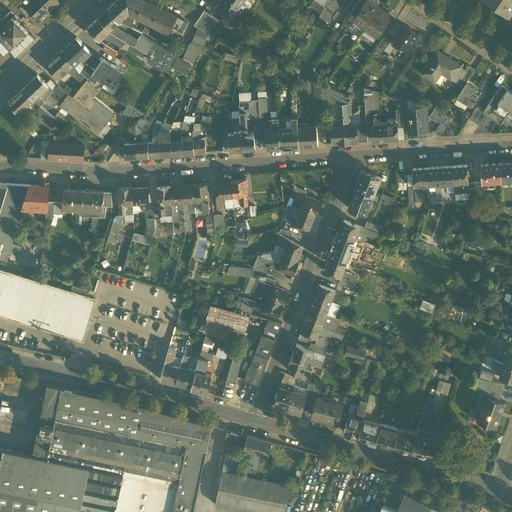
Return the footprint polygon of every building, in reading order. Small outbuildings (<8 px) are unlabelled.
[(32,13),(40,20),(48,13),(49,14),(53,10),(52,9),(60,1),(58,0),(26,0),(23,3),(32,13)] [(119,0),(116,0),(108,8),(119,21),(120,20),(125,16),(129,12),(130,11),(119,0)] [(119,0),(130,11),(129,12),(132,14),(136,17),(144,0),(119,0)] [(144,0),(136,17),(167,33),(171,27),(177,16),(145,0),(144,0)] [(235,13),(241,4),(235,0),(220,0),(215,8),(225,14),(227,15),(226,17),(226,19),(226,21),(228,23),(231,24),(234,23),(236,22),(237,19),(236,16),(234,14),(235,12),(235,13)] [(326,7),(325,8),(335,15),(344,0),(329,0),(325,7),(326,7)] [(358,0),(351,11),(356,15),(366,0),(358,0)] [(351,22),(363,30),(379,8),(367,0),(366,0),(356,15),(351,22)] [(511,0),(485,0),(508,15),(511,9),(511,0)] [(19,7),(28,17),(32,13),(23,3),(19,7)] [(108,8),(98,17),(110,29),(115,25),(119,21),(108,8)] [(330,22),(335,15),(325,8),(320,16),(330,22)] [(391,16),(379,8),(363,30),(375,38),(382,29),(391,16)] [(11,10),(2,19),(7,25),(10,22),(8,20),(15,14),(11,10)] [(197,27),(198,28),(204,31),(214,17),(204,10),(194,25),(197,27)] [(14,18),(15,19),(17,16),(15,14),(8,20),(10,22),(14,18)] [(145,26),(130,18),(125,16),(120,20),(143,31),(145,26)] [(171,27),(177,30),(182,19),(177,16),(171,27)] [(382,29),(386,33),(395,19),(391,16),(382,29)] [(130,42),(110,29),(98,17),(89,25),(98,32),(101,35),(103,32),(127,47),(130,42)] [(28,32),(18,22),(15,19),(14,18),(10,22),(7,25),(1,31),(1,32),(14,45),(28,32)] [(188,22),(182,19),(177,30),(183,33),(188,22)] [(83,31),(93,38),(98,32),(89,25),(83,31)] [(110,29),(130,42),(134,36),(115,25),(110,29)] [(392,40),(407,51),(417,35),(403,25),(392,40)] [(198,28),(196,33),(206,39),(209,33),(207,32),(204,31),(198,28)] [(14,45),(1,32),(0,32),(0,40),(1,41),(9,50),(14,45)] [(196,33),(194,39),(204,45),(206,39),(196,33)] [(135,43),(171,66),(177,55),(140,34),(135,43)] [(374,50),(380,54),(391,39),(385,35),(374,50)] [(77,37),(62,51),(75,64),(79,60),(89,50),(77,37)] [(194,39),(191,44),(201,50),(204,45),(194,39)] [(191,44),(185,60),(193,64),(195,64),(201,50),(191,44)] [(106,45),(103,49),(113,56),(116,51),(106,45)] [(117,52),(122,55),(126,50),(121,47),(117,52)] [(110,62),(113,56),(103,49),(99,55),(110,62)] [(421,73),(432,81),(439,71),(451,79),(460,66),(437,50),(421,73)] [(68,71),(75,64),(62,51),(47,65),(59,79),(68,71)] [(222,57),(236,61),(238,56),(224,51),(222,57)] [(187,77),(193,64),(185,60),(178,57),(172,67),(187,77)] [(78,70),(79,71),(85,65),(84,65),(79,60),(75,64),(78,70)] [(85,75),(90,79),(96,84),(100,78),(110,85),(114,79),(117,81),(123,71),(111,64),(107,69),(99,63),(95,71),(85,64),(84,65),(85,65),(79,71),(85,75)] [(75,76),(79,71),(78,70),(75,64),(68,71),(75,76)] [(460,78),(466,82),(475,69),(469,65),(460,78)] [(75,76),(80,81),(85,75),(79,71),(75,76)] [(23,88),(34,100),(49,86),(38,74),(23,88)] [(90,79),(85,75),(80,81),(84,84),(86,85),(90,79)] [(84,84),(73,98),(106,123),(113,114),(88,94),(96,84),(90,79),(86,85),(84,84)] [(322,84),(320,83),(316,82),(314,80),(314,91),(315,105),(321,105),(336,104),(342,104),(342,94),(341,92),(326,85),(322,84)] [(57,86),(66,92),(69,88),(62,81),(57,86)] [(341,92),(342,94),(348,98),(349,110),(350,125),(356,125),(360,122),(365,122),(366,122),(364,87),(352,83),(344,94),(341,92)] [(456,98),(471,107),(481,92),(466,83),(456,98)] [(490,101),(508,113),(509,111),(511,112),(511,92),(501,85),(490,101)] [(40,104),(52,113),(60,104),(68,94),(66,92),(57,86),(53,90),(49,86),(34,100),(40,104)] [(364,87),(366,122),(376,121),(374,103),(379,103),(378,91),(364,87)] [(19,114),(26,107),(30,104),(34,100),(23,88),(8,102),(19,114)] [(97,134),(106,123),(73,98),(68,94),(60,104),(63,106),(97,134)] [(258,97),(259,121),(268,121),(267,96),(258,97)] [(239,111),(239,112),(246,112),(247,119),(250,119),(250,118),(259,118),(258,99),(251,99),(251,106),(249,106),(249,104),(248,104),(248,108),(239,108),(239,111)] [(34,100),(30,104),(31,106),(36,110),(40,104),(34,100)] [(490,101),(483,112),(487,115),(500,124),(508,113),(490,101)] [(122,114),(132,120),(139,110),(129,103),(122,114)] [(52,113),(40,104),(36,110),(41,114),(50,121),(55,116),(52,113)] [(52,113),(55,116),(59,111),(63,106),(60,104),(52,113)] [(429,117),(440,124),(443,119),(445,115),(447,113),(436,106),(429,117)] [(408,109),(410,132),(426,131),(425,122),(427,122),(427,116),(425,116),(424,107),(408,109)] [(480,126),(487,115),(483,112),(476,107),(469,118),(480,126)] [(142,113),(139,110),(132,120),(136,122),(139,118),(142,113)] [(64,115),(59,111),(55,116),(60,120),(64,115)] [(233,118),(233,121),(240,121),(239,112),(239,111),(232,111),(232,118),(233,118)] [(60,120),(55,116),(50,121),(41,114),(38,118),(51,128),(54,124),(56,126),(60,120)] [(195,115),(194,123),(201,123),(202,116),(195,115)] [(211,118),(202,116),(201,123),(200,129),(209,129),(211,118)] [(135,130),(136,143),(143,142),(142,124),(145,119),(145,118),(139,118),(136,122),(135,124),(135,130)] [(280,147),(299,146),(298,127),(297,118),(294,118),(286,119),(287,127),(279,127),(279,129),(280,147)] [(388,119),(388,123),(389,140),(398,139),(397,127),(397,118),(396,118),(388,119)] [(448,123),(443,119),(440,124),(435,132),(440,136),(448,123)] [(229,151),(242,150),(241,133),(240,127),(240,121),(233,121),(234,131),(234,133),(228,133),(228,139),(229,151)] [(181,130),(181,136),(193,135),(193,130),(194,123),(183,122),(181,130)] [(356,125),(358,142),(367,141),(365,122),(360,122),(356,125)] [(200,129),(201,123),(194,123),(193,130),(193,135),(193,139),(200,138),(199,132),(200,129)] [(301,127),(298,127),(299,146),(317,145),(318,145),(317,126),(308,126),(308,123),(300,124),(301,127)] [(374,141),(389,140),(388,123),(372,124),(374,141)] [(358,142),(356,125),(350,125),(343,126),(345,143),(358,142)] [(345,143),(343,126),(337,126),(331,127),(332,144),(345,143)] [(280,147),(279,129),(273,130),(270,130),(266,130),(267,148),(280,147)] [(170,131),(170,140),(182,140),(181,136),(181,130),(170,131)] [(159,135),(159,141),(170,140),(170,131),(159,132),(159,135)] [(254,132),(247,132),(241,133),(242,150),(255,149),(254,132)] [(193,139),(193,135),(181,136),(182,140),(182,154),(194,153),(193,139)] [(205,138),(200,138),(193,139),(194,153),(206,152),(205,138)] [(171,154),(170,140),(159,141),(160,155),(171,154)] [(182,154),(182,140),(170,140),(171,154),(182,154)] [(160,155),(159,141),(153,142),(147,142),(148,156),(160,155)] [(137,157),(148,156),(147,142),(143,142),(136,143),(137,157)] [(49,159),(83,161),(84,145),(50,143),(49,159)] [(137,157),(136,143),(130,143),(124,143),(124,147),(125,157),(125,158),(137,157)] [(96,147),(93,154),(102,158),(105,151),(96,147)] [(511,162),(500,163),(501,181),(511,180),(511,162)] [(495,182),(501,181),(500,163),(488,164),(488,163),(481,164),(482,181),(482,182),(483,182),(495,182)] [(467,165),(453,166),(454,183),(468,182),(467,165)] [(453,166),(426,168),(428,185),(437,184),(445,184),(454,183),(453,166)] [(414,186),(418,186),(428,185),(426,168),(413,168),(413,173),(414,185),(414,186)] [(360,177),(355,190),(372,196),(379,178),(362,172),(360,177)] [(232,181),(232,183),(233,198),(241,198),(247,197),(245,180),(232,181)] [(482,181),(474,182),(475,198),(480,199),(483,199),(482,182),(482,181)] [(468,192),(468,182),(454,183),(455,193),(468,192)] [(215,185),(216,200),(225,199),(233,198),(232,183),(215,185)] [(454,183),(445,184),(445,188),(446,188),(447,193),(455,193),(454,183)] [(23,208),(30,185),(14,184),(0,227),(0,238),(12,242),(23,208)] [(195,202),(202,202),(208,201),(207,184),(194,185),(194,186),(195,202)] [(445,188),(445,184),(437,184),(437,189),(436,189),(436,191),(437,200),(447,199),(447,193),(446,188),(445,188)] [(46,210),(47,201),(48,186),(30,185),(23,208),(46,210)] [(164,204),(172,204),(170,187),(170,186),(157,187),(158,205),(164,204)] [(189,203),(195,202),(194,186),(182,187),(183,203),(189,203)] [(117,188),(119,206),(126,205),(132,205),(131,189),(131,187),(127,188),(117,188)] [(178,203),(183,203),(182,187),(170,187),(172,204),(178,203)] [(132,205),(141,204),(150,203),(149,188),(131,189),(132,205)] [(62,208),(72,208),(74,190),(64,190),(63,203),(62,208)] [(84,191),(74,190),(72,208),(82,209),(83,209),(84,191)] [(365,214),(372,196),(355,190),(350,202),(348,207),(365,214)] [(83,209),(92,210),(94,191),(84,191),(83,209)] [(104,192),(94,191),(92,210),(103,210),(103,206),(104,192)] [(106,206),(112,206),(111,192),(104,192),(103,206),(106,206)] [(297,192),(295,199),(304,202),(306,195),(297,192)] [(382,194),(380,199),(391,204),(394,198),(382,194)] [(323,201),(306,195),(304,202),(301,209),(316,214),(318,215),(323,201)] [(301,209),(304,202),(295,199),(292,206),(301,209)] [(389,209),(391,204),(380,199),(378,205),(389,209)] [(53,218),(54,213),(54,202),(47,201),(46,210),(46,218),(53,218)] [(63,203),(54,202),(54,213),(62,213),(62,208),(63,203)] [(103,210),(92,210),(92,216),(105,217),(106,206),(103,206),(103,210)] [(301,209),(298,216),(295,225),(310,231),(316,214),(301,209)] [(119,214),(115,215),(107,241),(114,243),(123,216),(119,216),(119,214)] [(215,230),(224,229),(223,220),(220,221),(220,214),(214,215),(215,228),(215,230)] [(207,215),(207,228),(215,228),(214,215),(207,215)] [(290,224),(295,225),(298,216),(293,215),(290,224)] [(155,227),(154,216),(148,217),(146,217),(147,228),(143,241),(151,244),(154,234),(155,227)] [(355,238),(359,230),(360,226),(344,219),(339,232),(355,238)] [(378,233),(381,234),(383,228),(366,221),(364,227),(378,233)] [(495,224),(487,222),(485,229),(493,231),(495,224)] [(364,227),(360,226),(359,230),(363,231),(362,233),(367,235),(376,238),(378,233),(364,227)] [(279,234),(290,238),(292,232),(281,228),(279,234)] [(363,231),(359,230),(355,238),(365,242),(367,235),(362,233),(363,231)] [(353,244),(355,238),(339,232),(329,257),(346,263),(348,258),(353,244)] [(457,234),(449,232),(447,240),(454,242),(457,234)] [(0,238),(0,258),(6,260),(9,252),(12,243),(12,242),(0,238)] [(235,248),(248,247),(247,239),(235,240),(235,248)] [(281,246),(287,249),(290,241),(284,239),(281,246)] [(287,249),(283,256),(298,262),(303,246),(290,241),(287,249)] [(423,248),(425,244),(417,241),(414,247),(422,250),(423,248)] [(9,252),(17,254),(20,245),(12,243),(9,252)] [(362,248),(353,244),(348,258),(357,261),(362,248)] [(287,249),(281,246),(276,245),(273,252),(283,256),(287,249)] [(273,252),(271,251),(261,253),(260,256),(268,259),(272,260),(280,263),(283,256),(273,252)] [(283,256),(280,263),(278,270),(283,272),(285,273),(295,276),(300,262),(298,262),(283,256)] [(342,272),(346,263),(329,257),(324,270),(341,276),(342,272)] [(402,267),(405,260),(400,258),(396,267),(404,270),(405,268),(402,267)] [(281,277),(283,272),(278,270),(269,266),(272,260),(268,259),(255,259),(253,267),(281,277)] [(269,266),(278,270),(280,263),(272,260),(269,266)] [(416,264),(405,260),(402,267),(405,268),(413,271),(416,264)] [(219,271),(228,272),(228,264),(220,263),(219,271)] [(495,267),(488,265),(485,273),(492,275),(495,267)] [(227,273),(252,276),(253,269),(229,267),(228,272),(227,273)] [(0,314),(23,321),(32,324),(34,319),(35,314),(49,318),(49,320),(51,325),(63,329),(68,326),(71,331),(80,334),(85,331),(86,329),(96,299),(0,269),(0,314)] [(341,276),(356,282),(358,277),(347,273),(346,274),(342,272),(341,276)] [(244,291),(253,293),(259,280),(250,276),(244,291)] [(271,285),(276,286),(278,282),(263,276),(262,281),(271,285)] [(338,283),(353,288),(356,282),(341,276),(338,283)] [(254,293),(266,298),(271,285),(262,281),(259,280),(253,293),(254,293)] [(319,284),(310,308),(326,314),(331,301),(332,298),(335,290),(319,284)] [(271,285),(266,298),(283,304),(288,291),(276,286),(271,285)] [(503,300),(511,302),(511,300),(511,294),(506,292),(503,300)] [(239,310),(243,297),(238,296),(234,309),(239,310)] [(239,310),(251,313),(253,308),(252,307),(254,301),(254,300),(243,297),(239,310)] [(266,298),(264,305),(261,311),(278,317),(283,304),(266,298)] [(421,308),(432,312),(435,304),(423,300),(421,308)] [(253,308),(261,311),(264,305),(254,301),(252,307),(253,308)] [(341,304),(331,301),(326,314),(335,318),(341,304)] [(250,315),(210,303),(202,331),(242,342),(250,315)] [(317,338),(326,314),(310,308),(301,332),(317,338)] [(83,340),(86,329),(85,331),(80,334),(71,331),(68,326),(63,329),(51,325),(49,320),(49,318),(35,314),(34,319),(32,324),(23,321),(83,340)] [(335,318),(326,314),(317,338),(317,339),(316,341),(326,345),(330,335),(334,337),(338,327),(336,326),(339,319),(335,318)] [(264,334),(276,338),(282,322),(268,318),(265,328),(264,334)] [(189,330),(177,327),(175,333),(187,336),(189,330)] [(338,327),(334,337),(342,340),(346,330),(338,327)] [(298,339),(310,342),(315,344),(316,344),(316,341),(317,339),(317,338),(301,332),(298,339)] [(214,336),(206,333),(204,342),(212,345),(214,336)] [(256,348),(270,354),(276,338),(264,334),(262,333),(256,348)] [(490,342),(504,347),(506,340),(492,335),(490,342)] [(325,347),(316,344),(315,344),(310,342),(309,348),(312,349),(315,350),(315,352),(324,354),(326,347),(327,347),(325,347)] [(309,357),(310,355),(312,349),(309,348),(297,343),(292,357),(308,362),(309,357)] [(215,356),(226,359),(229,349),(218,346),(215,356)] [(363,357),(364,357),(365,352),(347,346),(345,352),(355,355),(363,357)] [(169,347),(165,362),(172,364),(174,356),(176,349),(174,349),(169,347)] [(226,380),(236,383),(243,357),(244,357),(246,350),(245,350),(235,347),(226,380)] [(245,378),(259,384),(270,354),(256,348),(245,378)] [(451,352),(440,349),(437,360),(449,362),(451,352)] [(208,360),(212,361),(214,354),(201,351),(199,357),(206,359),(208,360)] [(324,354),(315,352),(313,356),(310,355),(309,357),(322,362),(323,362),(326,355),(324,354)] [(182,358),(180,366),(187,368),(189,357),(183,355),(182,358)] [(363,357),(355,355),(353,363),(360,365),(363,357)] [(182,358),(174,356),(172,364),(180,367),(180,366),(182,358)] [(485,364),(493,367),(495,359),(488,356),(485,364)] [(195,370),(196,370),(202,372),(206,359),(199,357),(195,370)] [(303,374),(305,369),(308,362),(292,357),(288,369),(303,375),(303,374)] [(322,362),(309,357),(308,362),(314,364),(320,367),(322,362)] [(370,359),(364,357),(361,368),(367,370),(370,359)] [(498,372),(501,373),(505,362),(495,359),(493,367),(499,369),(498,372)] [(180,367),(172,364),(165,362),(160,379),(175,383),(180,367)] [(314,364),(308,362),(305,369),(311,371),(314,364)] [(511,364),(505,362),(501,373),(500,376),(511,380),(511,364)] [(195,370),(187,368),(180,366),(180,367),(175,383),(191,387),(196,370),(195,370)] [(205,373),(202,372),(196,370),(191,387),(207,392),(212,375),(205,373)] [(481,371),(479,378),(491,381),(493,381),(495,375),(481,371)] [(0,389),(5,391),(4,397),(12,399),(17,377),(0,373),(0,389)] [(281,380),(294,384),(296,378),(284,373),(281,380)] [(403,375),(396,373),(394,380),(401,382),(403,375)] [(301,380),(308,382),(314,384),(315,385),(317,379),(303,374),(303,375),(301,380)] [(474,388),(488,392),(489,387),(491,381),(479,378),(477,377),(474,388)] [(281,380),(280,386),(285,387),(285,389),(292,391),(294,384),(281,380)] [(425,389),(427,382),(421,380),(418,387),(425,389)] [(436,390),(442,392),(444,381),(439,380),(436,390)] [(442,392),(441,392),(448,394),(451,383),(444,381),(442,392)] [(491,381),(489,387),(502,391),(504,384),(493,381),(491,381)] [(304,400),(309,402),(314,384),(308,382),(307,388),(305,393),(306,393),(304,400)] [(48,384),(32,455),(122,474),(134,420),(138,403),(48,384)] [(253,399),(257,386),(251,384),(247,396),(253,399)] [(307,388),(294,384),(292,391),(300,393),(300,392),(305,393),(307,388)] [(315,385),(314,384),(309,402),(316,404),(318,398),(321,387),(315,385)] [(287,409),(292,391),(285,389),(285,387),(280,386),(274,405),(287,409)] [(499,399),(502,391),(489,387),(488,392),(487,395),(499,399)] [(300,393),(292,391),(287,409),(300,412),(304,400),(306,393),(305,393),(300,392),(300,393)] [(363,392),(360,402),(367,403),(370,393),(363,392)] [(370,393),(367,403),(362,419),(369,421),(371,413),(376,395),(370,393)] [(342,409),(349,411),(351,403),(352,399),(345,396),(343,406),(342,409)] [(435,398),(428,396),(426,403),(433,405),(435,398)] [(477,423),(494,429),(496,423),(495,423),(502,403),(486,397),(477,423)] [(312,418),(324,421),(329,404),(323,402),(323,400),(318,398),(316,404),(312,418)] [(360,402),(356,417),(362,419),(367,403),(360,402)] [(138,403),(134,420),(147,423),(147,424),(194,434),(191,446),(206,449),(211,424),(138,403)] [(336,406),(329,404),(324,421),(337,425),(342,409),(343,406),(337,404),(336,406)] [(425,405),(417,432),(430,436),(431,432),(426,430),(432,407),(425,405)] [(369,421),(380,424),(382,416),(371,413),(369,421)] [(358,435),(362,419),(356,417),(347,415),(342,431),(343,431),(358,435)] [(369,421),(362,419),(358,435),(375,440),(380,424),(369,421)] [(192,511),(206,449),(191,446),(194,434),(147,424),(147,423),(134,420),(122,474),(114,511),(192,511)] [(398,429),(380,424),(375,440),(393,445),(398,429)] [(232,441),(237,442),(240,433),(227,429),(225,439),(230,440),(232,441)] [(416,434),(398,429),(393,445),(412,450),(416,434)] [(492,440),(500,442),(503,434),(495,431),(492,440)] [(417,432),(416,434),(412,450),(425,454),(430,436),(417,432)] [(248,435),(240,433),(237,442),(235,449),(237,449),(243,451),(248,435)] [(250,473),(256,474),(260,459),(259,459),(260,456),(267,458),(272,442),(248,435),(243,451),(250,453),(249,457),(248,456),(244,471),(250,473)] [(227,447),(223,471),(226,472),(232,441),(230,440),(228,447),(227,447)] [(226,472),(233,473),(233,470),(235,460),(237,449),(235,449),(237,442),(232,441),(226,472)] [(0,511),(114,511),(122,474),(32,455),(3,448),(3,447),(0,446),(0,511)] [(233,473),(226,472),(223,471),(215,504),(250,511),(285,511),(291,486),(233,473)] [(452,511),(405,491),(397,511),(383,504),(379,511),(452,511)]
